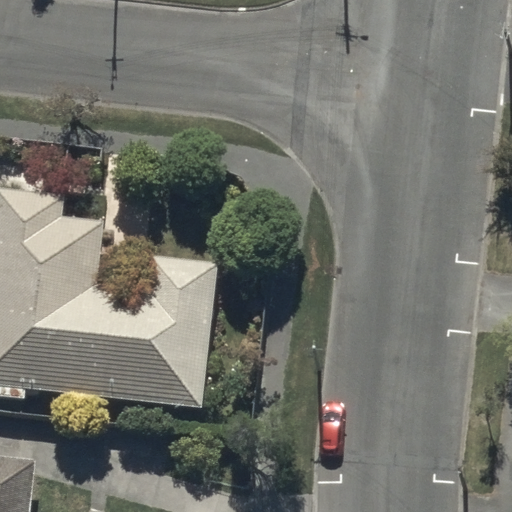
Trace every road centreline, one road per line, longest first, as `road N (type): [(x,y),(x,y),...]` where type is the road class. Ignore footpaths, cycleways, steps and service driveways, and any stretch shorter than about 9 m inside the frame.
road 1 (unclassified): [(389,511),(425,85)]
road 2 (residential): [(425,85),(0,40)]
